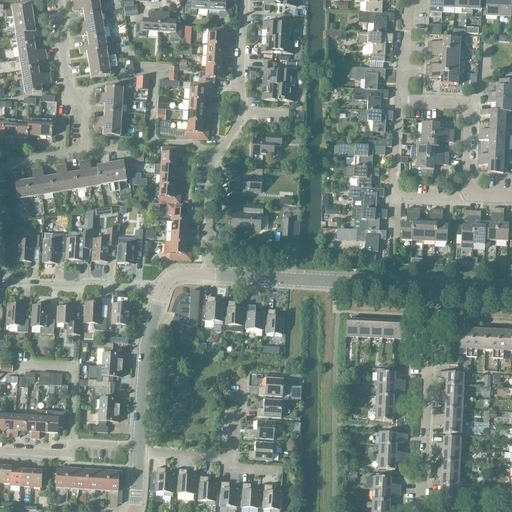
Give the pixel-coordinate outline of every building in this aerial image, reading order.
[(197,11),(209,11),(209,0),(192,0),(192,2),(186,2),(185,16),(196,17),(197,11)] [(231,19),(231,18),(232,5),(226,5),(226,1),(219,1),(219,0),(209,0),(209,11),(210,12),(210,16),(220,17),(220,18),(231,19)] [(264,0),(264,12),(270,12),(270,6),(280,7),(280,0),(264,0)] [(280,0),(280,7),(296,8),(297,1),(292,1),(292,0),(280,0)] [(355,0),(355,3),(363,3),(363,13),(382,14),(383,1),(390,2),(389,0),(355,0)] [(442,14),(442,9),(442,0),(430,0),(429,14),(442,14)] [(442,0),(442,9),(454,10),(454,0),(442,0)] [(454,0),(454,10),(462,10),(462,14),(466,14),(467,0),(454,0)] [(472,14),(472,11),(479,11),(480,0),(467,0),(466,14),(472,14)] [(485,17),(498,18),(498,0),(493,0),(493,2),(486,2),(485,17)] [(498,0),(498,18),(510,18),(511,14),(510,14),(511,3),(504,3),(504,0),(498,0)] [(101,15),(99,5),(99,3),(73,7),(73,12),(83,11),(84,17),(101,15)] [(5,20),(6,25),(33,20),(31,7),(12,10),(13,18),(5,20)] [(124,8),(125,17),(138,15),(136,7),(124,8)] [(147,32),(159,33),(160,13),(150,12),(150,21),(143,20),(143,24),(137,23),(136,37),(146,38),(147,32)] [(160,13),(159,33),(171,34),(170,40),(181,40),(182,26),(176,26),(176,23),(169,22),(170,14),(160,13)] [(373,25),(373,35),(387,35),(387,23),(394,23),(394,15),(382,14),(363,13),(360,13),(359,24),(373,25)] [(76,31),(103,26),(101,15),(84,17),(85,24),(76,26),(76,31)] [(15,28),(16,36),(35,33),(33,20),(6,25),(7,30),(15,28)] [(267,30),(267,38),(278,39),(279,24),(263,23),(263,30),(267,30)] [(295,25),(279,24),(278,39),(294,40),(295,25)] [(88,41),(105,38),(103,26),(76,31),(77,36),(87,34),(88,41)] [(183,39),(193,40),(195,28),(185,26),(183,39)] [(209,29),(208,46),(223,47),(223,40),(229,41),(230,30),(209,29)] [(16,36),(18,48),(34,46),(33,39),(43,37),(42,32),(35,33),(16,36)] [(385,62),(385,57),(385,44),(393,44),(393,36),(387,35),(373,35),(358,34),(358,45),(372,46),(372,61),(385,62)] [(80,55),(87,54),(106,51),(107,50),(105,38),(88,41),(89,48),(79,49),(80,55)] [(261,53),(277,54),(278,39),(267,38),(266,47),(262,46),(261,53)] [(294,40),(278,39),(277,54),(293,55),(294,40)] [(428,44),(428,50),(460,52),(461,40),(443,39),(443,45),(428,44)] [(18,48),(20,60),(46,56),(45,51),(35,52),(34,46),(18,48)] [(223,47),(208,46),(207,57),(228,58),(229,54),(222,54),(223,47)] [(442,57),(442,62),(459,63),(460,52),(428,50),(427,56),(442,57)] [(87,54),(89,66),(116,62),(115,57),(107,58),(106,51),(87,54)] [(20,60),(21,72),(38,69),(37,63),(47,61),(46,56),(20,60)] [(207,57),(206,68),(221,69),(222,65),(228,65),(228,58),(207,57)] [(116,62),(89,66),(91,80),(110,76),(109,68),(117,67),(116,62)] [(459,74),(464,74),(464,63),(459,63),(442,62),(442,67),(427,67),(427,73),(459,74)] [(268,78),(267,86),(279,87),(280,72),(269,71),(269,65),(265,65),(264,78),(268,78)] [(170,68),(169,81),(178,82),(178,69),(170,68)] [(200,73),(199,84),(199,85),(212,86),(214,86),(215,80),(221,80),(221,69),(206,68),(206,73),(200,73)] [(21,72),(23,84),(50,80),(49,74),(39,76),(38,69),(21,72)] [(364,81),(364,91),(378,92),(378,79),(385,79),(385,71),(350,69),(350,80),(364,81)] [(296,73),(280,72),(279,87),(295,88),(296,73)] [(459,74),(427,73),(426,79),(441,80),(441,86),(458,86),(459,74)] [(50,80),(23,84),(25,96),(42,93),(41,86),(51,85),(50,80)] [(511,81),(499,81),(499,88),(497,88),(495,88),(494,90),(494,95),(486,95),(486,100),(511,101),(511,100),(511,81)] [(190,84),(189,101),(205,102),(205,95),(211,96),(212,86),(199,85),(199,84),(190,84)] [(262,101),(278,102),(279,87),(267,86),(267,94),(263,94),(262,101)] [(279,87),(278,102),(294,103),(295,88),(279,87)] [(123,89),(106,88),(106,95),(96,95),(95,100),(122,101),(123,89)] [(368,102),(368,112),(380,113),(381,100),(387,100),(388,92),(378,92),(364,91),(353,90),(353,101),(368,102)] [(122,101),(95,100),(95,105),(105,106),(105,112),(121,113),(122,101)] [(495,105),(495,112),(507,113),(511,113),(511,101),(486,100),(485,104),(495,105)] [(189,101),(189,112),(210,113),(211,107),(207,106),(207,102),(205,102),(189,101)] [(380,113),(368,112),(358,111),(358,123),(373,123),(373,134),(385,135),(386,122),(393,122),(393,113),(380,113)] [(121,113),(105,112),(104,119),(94,119),(94,124),(121,125),(121,113)] [(189,112),(188,123),(203,124),(206,124),(206,120),(210,120),(210,113),(189,112)] [(490,118),(489,125),(506,126),(507,113),(495,112),(480,112),(480,117),(490,118)] [(16,122),(16,138),(28,139),(28,136),(29,123),(28,123),(28,120),(28,117),(23,117),(23,123),(16,122)] [(28,120),(28,123),(29,123),(28,136),(40,137),(41,121),(28,120)] [(4,121),(4,124),(5,124),(4,138),(16,138),(16,122),(4,121)] [(53,122),(41,121),(40,137),(52,138),(53,122)] [(203,124),(188,123),(187,140),(208,141),(209,131),(203,130),(203,124)] [(94,124),(94,129),(104,130),(103,137),(120,138),(121,125),(94,124)] [(422,125),(421,137),(454,138),(454,131),(439,131),(440,125),(422,125)] [(479,131),(479,136),(505,138),(505,137),(506,126),(489,125),(489,132),(479,131)] [(253,155),(256,156),(273,157),(274,147),(281,148),(282,135),(267,134),(266,141),(254,140),(253,155)] [(505,138),(479,136),(479,142),(489,142),(488,149),(505,150),(511,150),(511,138),(505,137),(505,138)] [(421,137),(421,147),(421,148),(434,149),(439,149),(439,144),(453,144),(454,138),(421,137)] [(377,142),(369,142),(368,147),(385,148),(391,148),(392,141),(377,140),(377,142)] [(373,156),(380,157),(384,157),(385,148),(368,147),(345,146),(339,145),(339,147),(334,146),(334,156),(338,157),(359,158),(359,168),(372,169),(373,156)] [(416,147),(416,160),(448,161),(449,154),(434,154),(434,149),(421,148),(421,147),(416,147)] [(162,148),(161,165),(176,166),(177,160),(183,160),(184,149),(162,148)] [(478,156),(478,161),(504,163),(505,150),(488,149),(488,157),(478,156)] [(448,161),(416,160),(415,171),(433,172),(433,167),(448,167),(448,161)] [(504,163),(478,161),(478,166),(487,167),(487,174),(503,175),(504,163)] [(81,173),(74,174),(77,191),(89,189),(84,162),(79,163),(81,173)] [(90,162),(84,162),(89,189),(100,187),(98,171),(91,172),(90,162)] [(127,182),(124,163),(110,165),(115,192),(120,191),(119,183),(127,182)] [(66,165),(61,166),(65,193),(77,191),(74,174),(67,175),(66,165)] [(110,165),(97,167),(98,171),(100,187),(101,187),(101,186),(109,185),(110,193),(115,192),(110,165)] [(161,165),(160,176),(182,178),(182,174),(176,173),(176,166),(161,165)] [(57,177),(50,178),(53,195),(65,193),(61,166),(56,167),(57,177)] [(372,169),(359,168),(344,167),(344,178),(358,179),(358,189),(371,190),(372,177),(379,178),(379,169),(372,169)] [(42,169),(37,170),(41,196),(53,195),(50,178),(44,179),(42,169)] [(34,181),(27,182),(29,198),(41,196),(37,170),(32,171),(34,181)] [(248,177),(236,176),(234,193),(261,194),(263,171),(249,170),(248,177)] [(29,198),(27,182),(20,183),(19,173),(13,174),(17,200),(29,198)] [(160,176),(160,187),(175,188),(175,181),(182,181),(182,178),(160,176)] [(159,205),(167,205),(167,204),(180,205),(181,195),(175,195),(175,188),(160,187),(159,205)] [(384,190),(371,190),(358,189),(350,188),(349,200),(353,200),(352,210),(376,211),(377,199),(384,199),(384,190)] [(173,217),(172,222),(188,223),(188,212),(182,212),(183,205),(180,205),(167,204),(167,205),(166,216),(173,217)] [(232,230),(259,232),(260,215),(262,215),(263,207),(245,206),(244,214),(233,213),(232,230)] [(400,242),(412,242),(413,210),(407,209),(407,224),(401,224),(400,242)] [(353,231),(379,232),(380,220),(387,220),(387,212),(376,211),(352,210),(352,221),(354,221),(353,231)] [(412,242),(423,243),(424,225),(418,225),(419,210),(413,210),(412,242)] [(423,243),(435,243),(436,211),(430,210),(429,225),(424,225),(423,243)] [(484,246),(484,249),(488,249),(490,245),(491,242),(496,243),(498,210),(491,210),(491,225),(485,224),(484,246)] [(504,211),(498,210),(496,243),(508,243),(508,225),(503,225),(504,211)] [(436,211),(435,243),(446,244),(447,226),(442,226),(442,211),(436,211)] [(472,245),(474,213),(467,212),(467,227),(456,226),(456,237),(461,237),(460,249),(472,250),(472,245)] [(480,213),(474,213),(472,245),(484,246),(485,224),(479,224),(480,213)] [(283,237),(291,238),(292,222),(284,221),(283,237)] [(172,222),(172,233),(193,234),(193,230),(187,230),(188,223),(172,222)] [(68,240),(67,261),(83,262),(83,250),(91,250),(92,230),(84,230),(84,234),(75,234),(68,233),(68,240)] [(106,241),(93,241),(92,262),(108,263),(109,246),(115,247),(116,230),(107,230),(106,241)] [(353,231),(351,231),(351,242),(365,243),(365,253),(378,254),(378,241),(385,241),(386,232),(379,232),(353,231)] [(172,233),(171,244),(186,245),(187,238),(193,238),(193,234),(172,233)] [(44,243),(42,264),(58,265),(58,254),(66,255),(67,236),(53,235),(45,234),(44,243)] [(17,262),(32,263),(33,249),(39,249),(40,236),(29,236),(29,242),(18,241),(17,262)] [(134,265),(134,256),(134,252),(141,253),(142,240),(135,240),(119,239),(117,264),(134,265)] [(170,255),(170,261),(191,262),(192,252),(186,252),(186,245),(171,244),(164,243),(164,254),(170,255)] [(176,315),(174,322),(182,324),(186,325),(189,325),(189,328),(197,329),(200,292),(191,292),(191,295),(188,294),(180,296),(175,303),(171,314),(176,315)] [(215,304),(215,298),(207,298),(207,307),(202,307),(201,322),(214,322),(214,326),(223,327),(224,304),(215,304)] [(234,330),(243,331),(244,309),(235,308),(235,303),(227,302),(226,326),(234,327),(234,330)] [(95,325),(95,331),(105,332),(106,319),(100,319),(101,304),(86,303),(85,324),(95,325)] [(17,333),(28,334),(29,321),(22,320),(23,306),(8,305),(7,326),(18,327),(17,333)] [(112,325),(128,326),(129,306),(113,305),(112,325)] [(246,330),(263,332),(264,313),(255,312),(255,307),(247,306),(246,330)] [(48,320),(49,308),(33,307),(32,327),(41,328),(41,335),(54,336),(55,321),(48,320)] [(74,309),(58,308),(57,325),(64,325),(64,330),(67,330),(67,335),(80,336),(81,324),(73,324),(74,309)] [(275,317),(275,311),(267,311),(266,335),(283,336),(284,317),(275,317)] [(345,338),(357,338),(358,321),(346,321),(345,338)] [(357,338),(369,339),(370,322),(358,321),(357,338)] [(369,339),(382,339),(382,322),(370,322),(369,339)] [(382,339),(394,340),(394,323),(382,322),(382,339)] [(394,323),(394,340),(406,341),(407,323),(394,323)] [(458,341),(458,346),(458,349),(466,350),(466,358),(471,358),(472,331),(459,330),(459,336),(458,341)] [(485,350),(486,331),(472,331),(471,358),(476,358),(477,350),(485,350)] [(499,332),(486,331),(485,350),(493,351),(493,359),(498,359),(499,332)] [(511,352),(511,336),(511,332),(499,332),(498,359),(503,359),(503,351),(511,352)] [(98,344),(98,350),(103,350),(102,366),(122,367),(123,357),(111,356),(111,350),(113,350),(113,344),(98,344)] [(88,380),(87,388),(95,388),(110,389),(111,383),(109,383),(109,377),(122,378),(122,367),(102,366),(102,377),(97,376),(97,381),(88,380)] [(377,373),(377,385),(403,387),(403,381),(394,381),(394,374),(377,373)] [(445,379),(445,386),(462,387),(463,374),(436,373),(435,379),(445,379)] [(39,386),(50,387),(50,375),(40,374),(39,386)] [(258,396),(282,398),(283,380),(265,379),(264,388),(259,388),(258,396)] [(377,385),(376,397),(393,398),(393,391),(403,392),(403,387),(377,385)] [(435,392),(435,397),(461,398),(462,387),(445,386),(445,392),(435,392)] [(95,388),(95,394),(101,395),(99,411),(119,412),(120,402),(108,401),(108,395),(110,395),(110,389),(95,388)] [(301,401),(301,389),(293,389),(292,400),(301,401)] [(393,398),(376,397),(376,409),(402,410),(402,405),(393,405),(393,398)] [(444,403),(444,409),(461,410),(461,398),(435,397),(434,402),(444,403)] [(257,418),(281,419),(282,402),(263,401),(263,410),(257,409),(257,418)] [(402,410),(376,409),(375,421),(392,422),(392,415),(402,416),(402,410)] [(434,416),(434,421),(460,422),(461,410),(444,409),(444,416),(434,416)] [(93,427),(93,433),(108,434),(108,428),(106,428),(106,422),(119,423),(119,412),(99,411),(98,428),(93,427)] [(37,418),(35,440),(39,440),(40,434),(46,434),(47,419),(48,412),(37,412),(37,418)] [(65,414),(53,413),(48,412),(47,419),(46,434),(58,435),(58,429),(64,429),(65,414)] [(10,438),(14,438),(15,417),(4,416),(3,431),(10,432),(10,438)] [(25,433),(26,417),(15,417),(14,438),(20,439),(20,435),(25,436),(25,433)] [(31,439),(35,440),(37,418),(26,417),(25,433),(32,433),(31,439)] [(460,422),(434,421),(433,426),(443,427),(443,433),(460,434),(460,422)] [(244,439),(274,440),(275,423),(256,422),(255,431),(245,430),(244,439)] [(379,433),(379,445),(395,446),(396,439),(406,440),(406,435),(379,433)] [(433,444),(432,449),(459,451),(460,438),(443,438),(442,444),(433,444)] [(248,460),(272,462),(273,454),(276,454),(277,445),(255,443),(254,453),(249,452),(248,460)] [(379,445),(378,457),(404,458),(405,453),(395,453),(395,446),(379,445)] [(442,455),(441,462),(458,463),(459,451),(432,449),(432,455),(442,455)] [(404,458),(378,457),(377,469),(394,470),(394,463),(404,464),(404,458)] [(431,468),(431,473),(458,475),(458,463),(441,462),(441,468),(431,468)] [(0,484),(10,484),(11,485),(12,470),(12,468),(1,467),(0,484)] [(164,493),(164,497),(173,498),(174,475),(165,475),(165,469),(157,469),(156,493),(164,493)] [(10,486),(21,487),(22,471),(12,470),(11,485),(10,484),(10,486)] [(177,494),(195,495),(196,477),(187,476),(187,471),(179,470),(177,494)] [(21,487),(31,488),(32,471),(22,471),(21,487)] [(32,471),(31,488),(41,488),(42,472),(32,471)] [(56,489),(97,491),(118,493),(117,504),(122,504),(123,490),(118,489),(119,485),(121,486),(122,477),(119,477),(119,475),(57,471),(53,471),(53,475),(57,475),(56,489)] [(441,479),(440,486),(457,487),(458,475),(431,473),(431,479),(441,479)] [(206,506),(215,506),(217,484),(208,484),(208,478),(200,478),(198,502),(207,502),(206,506)] [(373,478),(373,490),(399,492),(399,486),(390,486),(390,478),(373,478)] [(228,511),(235,511),(236,511),(238,490),(229,489),(229,484),(221,483),(220,507),(228,508),(228,511)] [(241,509),(256,509),(259,510),(260,491),(251,490),(251,485),(243,485),(241,509)] [(270,511),(279,511),(281,492),(272,492),(273,486),(264,486),(263,510),(271,511),(270,511)] [(457,487),(440,486),(440,492),(430,492),(430,497),(456,499),(457,487)] [(373,490),(372,502),(389,503),(389,497),(399,497),(399,492),(373,490)] [(372,502),(371,511),(398,511),(398,510),(389,510),(389,503),(372,502)]
